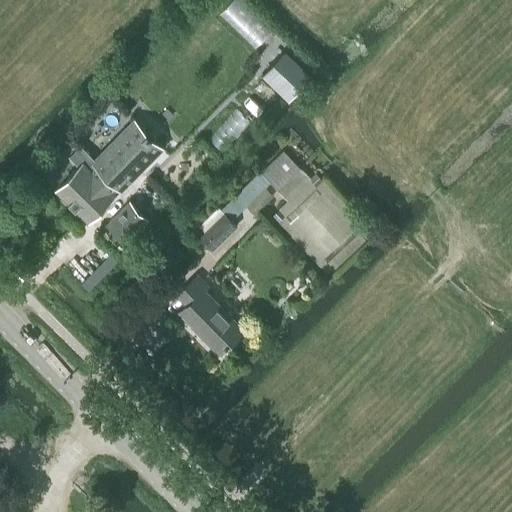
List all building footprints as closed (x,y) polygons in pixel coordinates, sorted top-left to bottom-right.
[(284,49),(262,72),(289,97),(311,74),(284,49)] [(79,166),(56,188),(89,222),(116,194),(115,193),(152,154),(161,144),(134,118),(94,158),(80,144),(68,156),(79,166)] [(366,226),(322,180),(316,185),(283,150),(260,171),(288,200),(278,208),(285,215),(278,222),(321,268),(328,261),(334,269),(366,239),(359,232),(366,226)] [(130,198),(105,224),(122,244),(134,232),(143,242),(154,232),(144,221),(148,217),(130,198)] [(212,250),(238,225),(230,217),(224,211),(199,236),(212,250)] [(245,328),(206,289),(209,285),(198,272),(174,294),(183,305),(175,312),(190,327),(189,328),(216,356),(245,328)]
